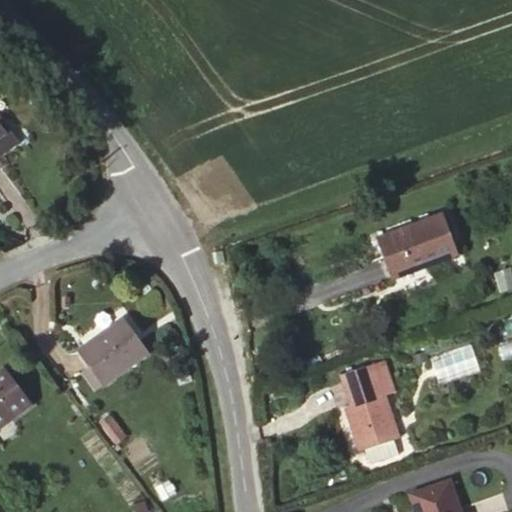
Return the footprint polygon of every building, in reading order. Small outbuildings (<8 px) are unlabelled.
[(0,159),(23,143),(0,112),(0,159)] [(462,246),(445,204),(381,229),(397,272),(462,246)] [(159,364),(136,331),(91,363),(115,397),(159,364)] [(479,333),(439,346),(448,375),(488,361),(479,333)] [(388,373),(393,389),(405,385),(394,354),(348,370),(359,401),(366,398),(361,382),(388,373)] [(409,432),(393,389),(388,373),(361,382),(366,398),(359,401),(353,402),(368,446),(374,444),(405,434),(409,432)] [(41,414),(16,380),(0,392),(0,438),(3,442),(41,414)] [(410,448),(405,434),(374,444),(379,459),(410,448)] [(428,511),(474,511),(460,473),(420,487),(426,505),(428,511)]
